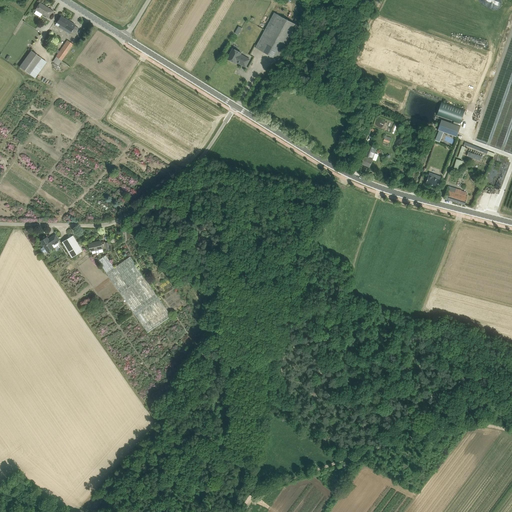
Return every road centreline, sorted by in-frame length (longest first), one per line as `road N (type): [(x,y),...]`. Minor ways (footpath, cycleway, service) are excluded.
road 1 (tertiary): [(511,222),(367,182),(235,106)]
road 2 (track): [(241,511),(253,493),(424,430),(475,422),(511,429)]
road 3 (unclassified): [(0,223),(97,225),(126,215),(192,167),(235,106)]
road 4 (tertiary): [(235,106),(125,38)]
